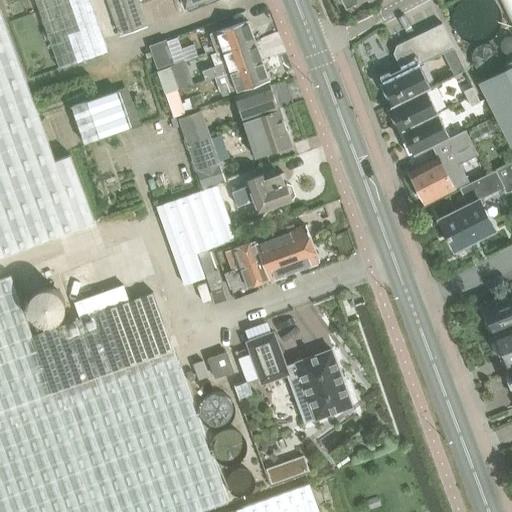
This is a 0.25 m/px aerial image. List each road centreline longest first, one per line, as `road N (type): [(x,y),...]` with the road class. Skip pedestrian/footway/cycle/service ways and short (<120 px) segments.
road 1 (primary): [(410,304),(315,50)]
road 2 (primary): [(487,511),(410,304)]
